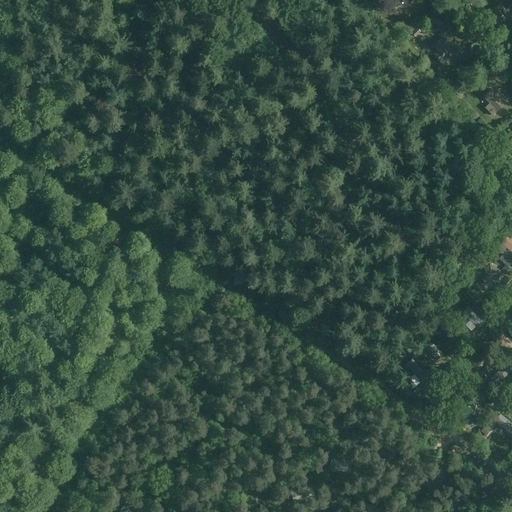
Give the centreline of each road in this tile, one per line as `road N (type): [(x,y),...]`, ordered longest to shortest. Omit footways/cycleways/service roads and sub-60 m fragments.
road 1 (track): [(511,477),(0,139)]
road 2 (track): [(176,0),(405,231)]
road 3 (track): [(104,207),(145,0)]
